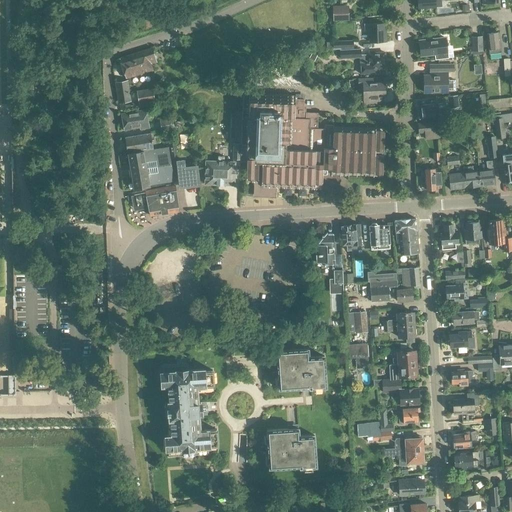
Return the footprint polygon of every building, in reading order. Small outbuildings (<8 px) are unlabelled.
[(417,0),(418,9),(435,8),(441,8),(440,0),(417,0)] [(333,6),(333,21),(350,20),(349,5),(333,6)] [(384,24),(357,25),(357,31),(369,31),(369,43),(384,42),(384,41),(386,41),(386,35),(384,35),(384,24)] [(499,33),(486,35),(489,55),(501,54),(499,33)] [(436,60),(448,58),(446,38),(420,41),(421,56),(435,55),(436,60)] [(482,38),(472,38),(472,52),(482,52),(482,38)] [(263,45),(265,52),(275,48),(272,42),(263,45)] [(352,42),(333,43),(333,50),(341,50),(341,49),(353,48),(352,42)] [(119,59),(126,79),(153,70),(152,66),(154,66),(153,64),(156,63),(152,49),(119,59)] [(360,58),(360,65),(360,75),(378,74),(378,70),(385,70),(385,53),(368,54),(368,55),(360,55),(360,50),(340,51),(340,59),(360,58)] [(448,93),(448,90),(455,90),(455,80),(447,80),(447,72),(453,72),(453,65),(430,66),(430,76),(424,76),(424,79),(422,79),(422,86),(424,86),(424,93),(448,93)] [(372,79),(358,79),(359,86),(363,86),(364,103),(382,102),(382,97),(385,96),(385,84),(372,85),(372,79)] [(128,81),(116,83),(119,103),(131,102),(128,81)] [(153,90),(137,92),(140,109),(156,106),(153,90)] [(242,122),(242,132),(241,160),(241,162),(242,163),(247,163),(246,181),(254,181),(254,198),(276,199),(276,186),(322,188),(322,182),(339,183),(340,182),(340,177),(383,179),(385,128),(326,125),(325,129),(318,129),(318,114),(305,113),(305,114),(303,114),(303,100),(295,100),(295,97),(243,95),(242,112),(242,122)] [(457,96),(448,97),(449,109),(459,108),(457,96)] [(511,100),(511,98),(488,100),(489,109),(511,107),(511,100)] [(445,117),(444,108),(448,108),(447,103),(438,104),(422,106),(422,111),(418,111),(419,119),(423,119),(423,120),(440,118),(440,117),(445,117)] [(146,110),(122,114),(124,131),(140,128),(141,130),(149,129),(146,110)] [(502,119),(502,115),(494,117),(494,120),(497,140),(506,139),(505,135),(503,119),(502,119)] [(173,119),(160,121),(162,132),(174,130),(173,119)] [(437,123),(418,125),(419,133),(425,133),(426,141),(439,139),(438,131),(437,123)] [(242,132),(235,132),(235,144),(234,144),(233,160),(241,160),(242,132)] [(151,134),(125,138),(128,153),(153,149),(151,134)] [(494,136),(486,138),(489,158),(497,157),(494,136)] [(169,148),(128,155),(125,155),(126,163),(129,162),(132,181),(130,181),(131,189),(134,189),(150,187),(150,186),(174,182),(169,148)] [(218,157),(218,162),(206,161),(205,185),(234,186),(235,163),(224,162),(224,157),(218,157)] [(458,157),(446,159),(447,167),(460,165),(458,157)] [(195,185),(199,185),(197,167),(185,168),(184,161),(177,162),(180,187),(184,187),(184,188),(196,187),(195,185)] [(486,162),(487,165),(487,171),(478,172),(480,187),(480,186),(495,185),(493,171),(492,161),(486,162)] [(465,188),(480,187),(478,172),(474,173),(473,167),(467,168),(468,173),(464,174),(465,188)] [(426,182),(421,182),(421,190),(428,190),(429,191),(433,191),(434,190),(436,190),(435,188),(441,188),(440,169),(425,170),(426,182)] [(465,188),(464,174),(449,176),(450,190),(465,188)] [(146,193),(134,195),(137,207),(148,206),(150,216),(179,212),(175,186),(146,191),(146,193)] [(416,220),(395,222),(397,244),(400,244),(401,255),(419,253),(416,220)] [(502,221),(489,222),(489,230),(487,230),(488,238),(490,238),(490,244),(495,244),(497,245),(499,246),(501,245),(503,243),(504,252),(511,251),(511,241),(511,238),(505,239),(505,229),(503,229),(502,221)] [(478,223),(466,224),(466,231),(464,231),(466,245),(479,244),(479,239),(482,239),(481,232),(479,232),(478,223)] [(370,227),(371,251),(390,249),(389,226),(378,227),(378,226),(376,224),(372,224),(372,225),(370,227)] [(351,226),(350,226),(352,251),(357,251),(357,245),(361,245),(360,225),(351,226)] [(453,225),(443,226),(444,234),(441,234),(442,250),(455,249),(455,244),(458,243),(457,231),(454,231),(453,225)] [(352,251),(350,226),(341,227),(343,246),(347,245),(347,251),(352,251)] [(332,235),(326,235),(318,243),(320,245),(320,246),(316,246),(316,263),(320,263),(321,266),(333,265),(332,261),(335,260),(335,254),(333,253),(334,253),(334,252),(334,251),(334,250),(333,249),(332,248),(331,243),(334,242),(334,237),(334,236),(333,236),(333,235),(332,235)] [(418,269),(403,270),(404,286),(419,285),(418,269)] [(464,270),(445,272),(445,280),(465,279),(464,270)] [(344,289),(344,283),(343,275),(343,271),(334,271),(334,289),(344,289)] [(353,274),(343,275),(344,283),(354,283),(353,274)] [(456,281),(455,284),(455,286),(446,287),(447,299),(454,299),(454,301),(468,299),(467,286),(462,287),(462,283),(462,281),(456,281)] [(398,291),(397,282),(370,283),(371,302),(390,301),(390,298),(397,298),(397,291),(398,291)] [(397,291),(397,298),(398,302),(413,301),(412,290),(398,291),(397,291)] [(469,309),(475,309),(487,308),(486,300),(475,301),(469,302),(469,309)] [(473,312),(473,313),(453,314),(454,325),(474,324),(473,320),(479,320),(478,311),(473,312)] [(366,312),(347,314),(349,332),(356,332),(357,334),(368,333),(366,312)] [(398,321),(390,322),(384,322),(384,327),(414,325),(413,313),(397,314),(398,321)] [(414,325),(384,327),(384,332),(399,331),(399,338),(415,337),(414,325)] [(459,335),(450,335),(450,340),(448,342),(448,345),(450,346),(450,348),(467,347),(466,339),(472,338),(471,332),(458,333),(459,335)] [(501,366),(511,365),(511,352),(511,346),(506,346),(506,344),(498,343),(499,358),(492,359),(493,371),(501,371),(501,366)] [(369,358),(368,344),(348,345),(350,359),(369,358)] [(206,403),(201,403),(202,415),(207,415),(207,417),(239,415),(239,425),(239,435),(250,435),(250,432),(267,431),(270,469),(301,467),(301,469),(317,468),(315,436),(299,437),(298,418),(313,417),(312,412),(315,412),(314,406),(312,406),(311,390),(327,389),(325,357),(310,358),(309,350),(277,352),(280,395),(206,400),(206,403)] [(399,365),(416,364),(415,352),(398,353),(398,359),(393,359),(393,364),(399,363),(399,365)] [(188,364),(163,366),(163,373),(162,373),(163,387),(168,386),(170,402),(168,402),(170,421),(171,421),(172,436),(166,437),(167,451),(209,448),(209,447),(218,446),(217,430),(200,431),(199,416),(202,415),(201,403),(198,403),(197,388),(214,387),(213,371),(204,372),(204,370),(188,371),(188,364)] [(416,364),(399,365),(399,368),(393,368),(394,373),(400,372),(400,378),(416,376),(416,364)] [(457,373),(451,373),(452,376),(450,377),(451,380),(452,382),(452,384),(460,384),(460,387),(467,386),(467,383),(473,383),(472,372),(464,372),(464,371),(457,372),(457,373)] [(99,379),(86,379),(86,388),(98,388),(99,379)] [(400,386),(383,387),(384,394),(392,393),(393,399),(400,398),(401,406),(418,405),(417,389),(401,390),(400,386)] [(478,393),(468,394),(467,394),(467,400),(453,401),(454,415),(474,414),(474,406),(479,406),(479,393),(478,393)] [(418,409),(403,410),(403,413),(399,413),(400,424),(404,423),(404,424),(418,423),(418,409)] [(387,417),(380,417),(381,432),(393,431),(392,425),(387,425),(387,417)] [(496,419),(485,420),(487,436),(497,435),(496,419)] [(511,422),(503,424),(504,442),(511,441),(511,422)] [(464,435),(453,436),(454,448),(471,447),(470,441),(476,441),(476,432),(470,433),(470,432),(464,433),(464,435)] [(396,453),(406,453),(423,452),(422,439),(421,439),(421,437),(415,438),(415,440),(406,440),(406,441),(396,441),(396,442),(396,449),(396,453)] [(423,452),(406,453),(407,464),(416,463),(416,465),(423,465),(423,452)] [(489,459),(489,460),(488,452),(482,452),(471,453),(454,454),(455,470),(472,469),(472,468),(490,467),(489,459)] [(395,478),(387,480),(377,481),(379,490),(392,488),(391,485),(396,485),(395,478)] [(415,481),(414,480),(399,481),(400,496),(409,495),(409,494),(424,493),(423,480),(415,481)] [(511,482),(507,483),(509,498),(503,498),(504,510),(511,509),(511,482)] [(498,488),(489,488),(490,506),(499,506),(498,488)] [(475,496),(459,497),(460,503),(459,503),(459,504),(458,505),(458,509),(460,511),(459,511),(480,511),(481,511),(476,511),(475,496)]
